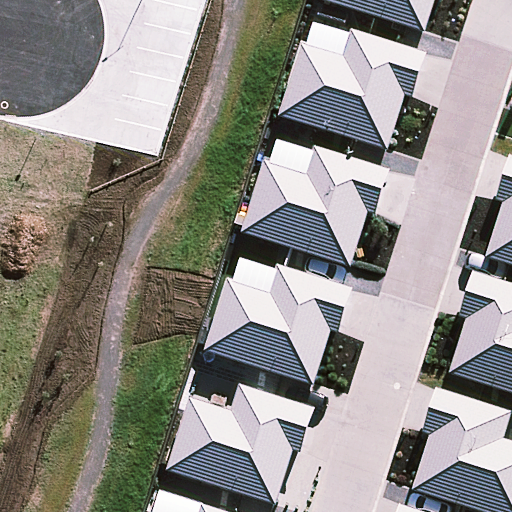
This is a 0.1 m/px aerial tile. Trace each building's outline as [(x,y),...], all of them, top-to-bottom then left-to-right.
[(316,0),(314,9),(423,45),(438,0),(316,0)] [(343,66),(350,44),(313,32),(305,54),(343,66)] [(305,54),(302,53),(279,123),(388,158),(405,107),(411,109),(426,63),(352,39),(350,44),(343,66),(305,54)] [(306,185),(313,161),(278,150),(270,173),(306,185)] [(270,173),(264,171),(241,244),(350,279),(368,225),(376,228),(390,182),(314,158),(313,161),(306,185),(270,173)] [(511,280),(511,169),(506,167),(492,212),(500,214),(482,271),(511,280)] [(269,307),(276,284),(240,272),(232,296),(269,307)] [(232,296),(226,294),(204,362),(312,397),(329,343),(337,346),(351,301),(278,277),(276,284),(269,307),(232,296)] [(511,406),(511,297),(469,284),(455,328),(463,331),(446,386),(511,406)] [(230,424),(188,411),(165,483),(253,511),(276,511),(292,465),(300,467),(315,422),(239,397),(230,424)] [(436,511),(511,511),(511,454),(500,450),(508,424),(433,400),(419,445),(426,447),(409,503),(436,511)] [(185,511),(158,503),(155,511),(185,511)]
